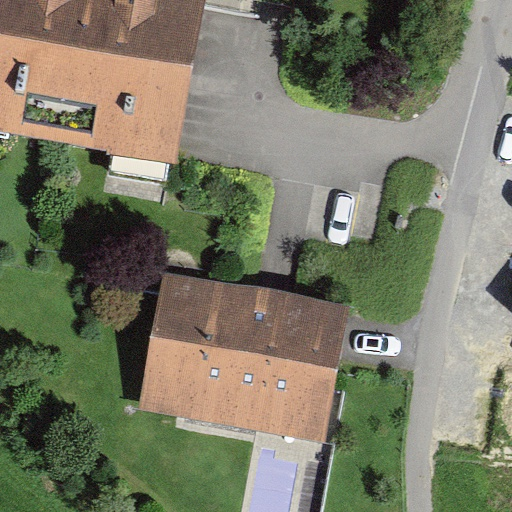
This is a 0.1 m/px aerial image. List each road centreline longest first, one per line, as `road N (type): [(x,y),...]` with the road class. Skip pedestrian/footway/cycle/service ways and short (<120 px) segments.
road 1 (track): [(471,157),(426,390),(425,511)]
road 2 (residential): [(501,0),(471,157)]
